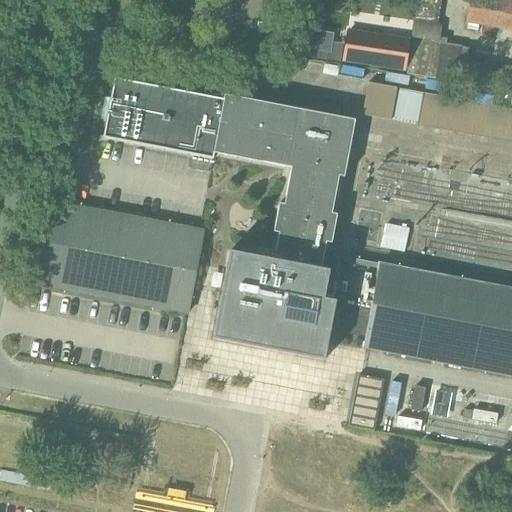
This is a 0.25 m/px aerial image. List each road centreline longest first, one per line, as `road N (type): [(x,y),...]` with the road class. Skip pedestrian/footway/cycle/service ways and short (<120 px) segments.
road 1 (unclassified): [(0,380),(255,431),(241,511)]
road 2 (unclassified): [(0,265),(38,0)]
